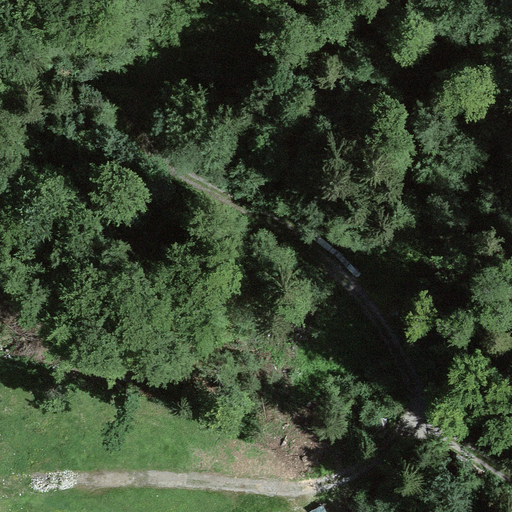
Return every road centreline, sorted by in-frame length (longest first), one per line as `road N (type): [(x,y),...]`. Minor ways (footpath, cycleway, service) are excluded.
road 1 (track): [(382,0),(320,33),(221,22),(195,29),(139,78),(130,105),(136,129),(143,149),(309,244),(384,328),(433,408),(511,474)]
road 2 (track): [(76,474),(318,474),(412,432),(433,408)]
